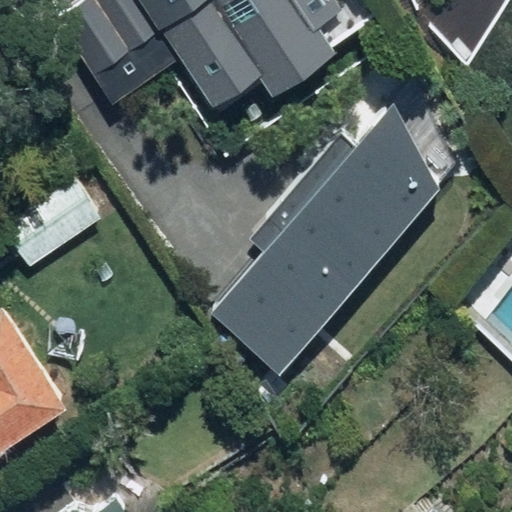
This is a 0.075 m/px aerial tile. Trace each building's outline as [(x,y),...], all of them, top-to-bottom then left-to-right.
[(63,0),(61,2),(114,88),(182,46),(223,111),(388,8),(382,0),(63,0)] [(510,0),(449,0),(434,25),(478,52),(510,0)] [(462,142),(387,82),(213,302),(288,361),(462,142)] [(107,210),(76,165),(3,216),(34,261),(107,210)] [(4,299),(0,301),(0,438),(67,394),(4,299)] [(120,511),(97,482),(57,511),(120,511)]
